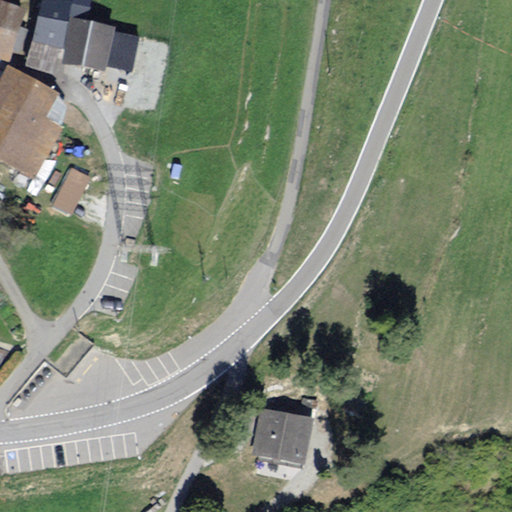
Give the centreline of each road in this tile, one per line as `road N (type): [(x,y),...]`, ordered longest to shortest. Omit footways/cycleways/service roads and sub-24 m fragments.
road 1 (residential): [(0,395),(98,282),(109,213),(104,143),(74,100),(0,69)]
road 2 (tertiary): [(431,0),(344,214),(247,341)]
road 3 (unclassified): [(247,341),(290,183),(318,0)]
road 4 (tertiary): [(234,355),(143,406),(0,432)]
road 5 (unclassified): [(167,511),(234,355)]
